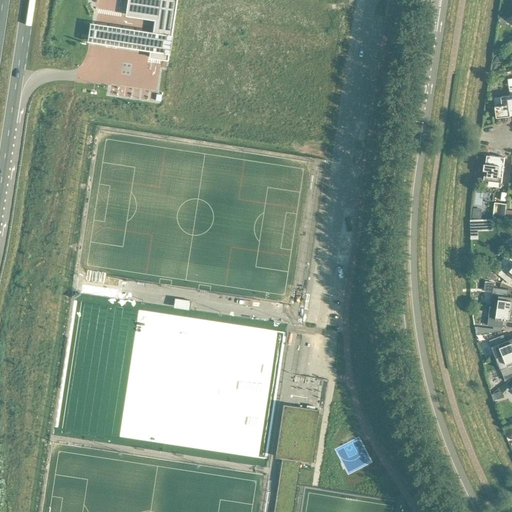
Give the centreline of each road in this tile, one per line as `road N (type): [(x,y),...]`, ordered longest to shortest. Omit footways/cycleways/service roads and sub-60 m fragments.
road 1 (tertiary): [(480,511),(435,403),(415,259),(445,0)]
road 2 (tertiary): [(428,0),(405,165),(401,263),(413,376),(460,511)]
road 3 (primary): [(0,187),(28,0)]
